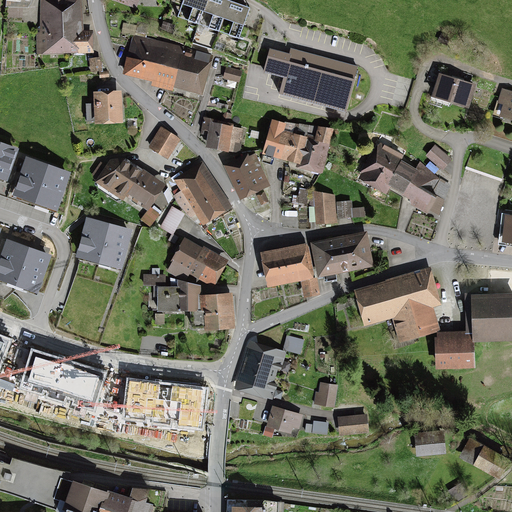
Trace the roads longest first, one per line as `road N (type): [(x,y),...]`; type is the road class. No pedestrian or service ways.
road 1 (residential): [(94,0),(115,73),(210,163),(250,231)]
road 2 (residential): [(438,252),(237,337)]
road 3 (residential): [(35,336),(145,367),(227,370)]
road 4 (residential): [(250,231),(369,230),(438,252)]
road 5 (residential): [(0,213),(55,231),(65,255),(35,336)]
road 6 (residential): [(227,370),(216,511)]
